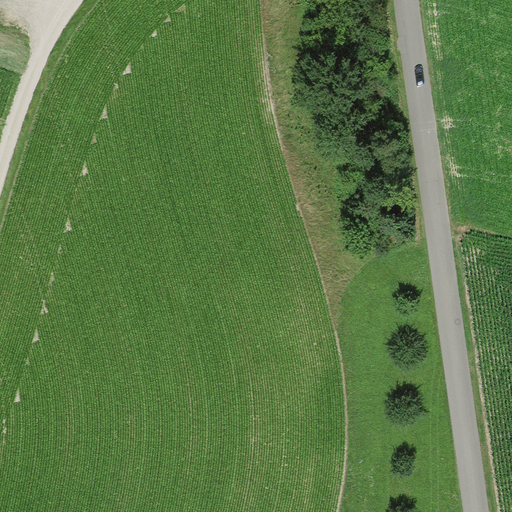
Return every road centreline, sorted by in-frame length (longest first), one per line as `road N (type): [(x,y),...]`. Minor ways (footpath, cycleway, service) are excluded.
road 1 (unclassified): [(474,511),(404,0)]
road 2 (track): [(67,0),(34,56),(0,168)]
